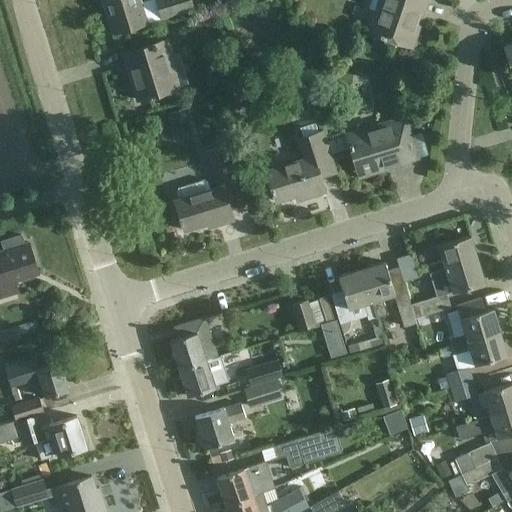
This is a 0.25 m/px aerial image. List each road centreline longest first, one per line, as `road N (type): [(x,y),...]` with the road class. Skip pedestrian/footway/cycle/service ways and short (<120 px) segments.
road 1 (residential): [(117,305),(459,198)]
road 2 (residential): [(117,305),(20,0)]
road 3 (residential): [(511,3),(476,16),(467,34),(459,198)]
road 4 (residential): [(178,511),(117,305)]
